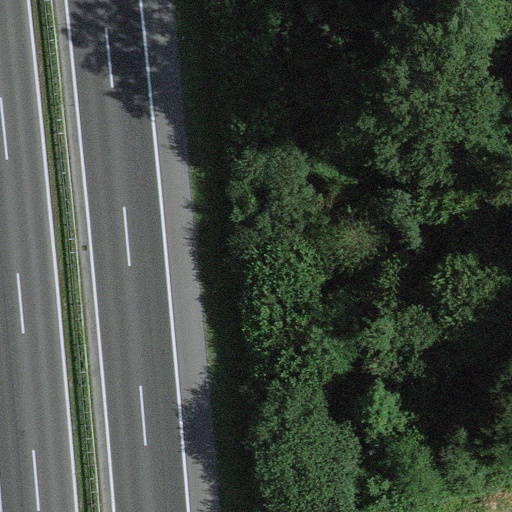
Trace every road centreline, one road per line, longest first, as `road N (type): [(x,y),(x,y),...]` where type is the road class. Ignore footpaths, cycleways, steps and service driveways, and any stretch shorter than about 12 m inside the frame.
road 1 (motorway): [(149,511),(99,0)]
road 2 (motorway): [(0,97),(37,511)]
